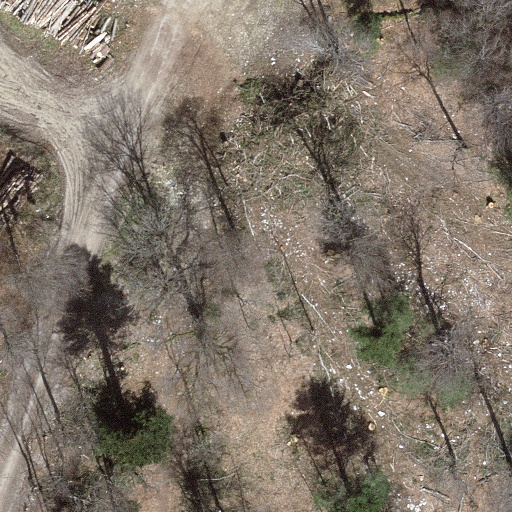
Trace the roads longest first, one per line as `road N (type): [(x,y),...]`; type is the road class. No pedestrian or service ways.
road 1 (track): [(196,0),(131,129),(0,496)]
road 2 (track): [(246,0),(248,104),(181,511)]
